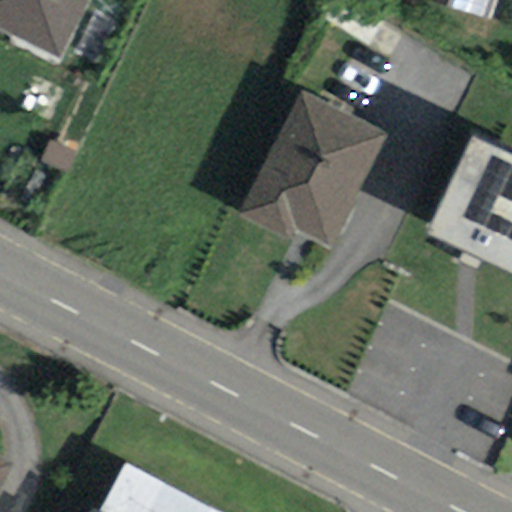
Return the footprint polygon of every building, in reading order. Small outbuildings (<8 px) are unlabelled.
[(67,0),(0,0),(0,4),(52,30),(67,0)] [(433,0),(489,17),(494,0),(433,0)] [(333,225),(377,132),(307,99),(264,193),(333,225)] [(433,231),(511,264),(511,150),(475,135),(433,231)] [(103,511),(79,500),(72,511),(103,511)]
